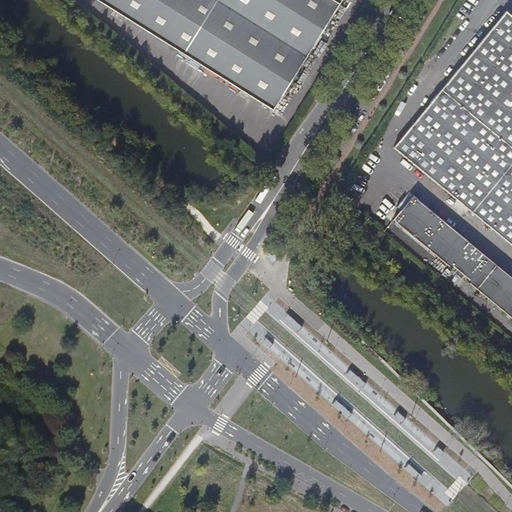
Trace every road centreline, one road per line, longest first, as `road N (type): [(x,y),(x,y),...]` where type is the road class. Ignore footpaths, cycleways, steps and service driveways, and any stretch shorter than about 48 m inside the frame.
road 1 (secondary): [(425,511),(224,346)]
road 2 (trunk): [(173,301),(0,146)]
road 3 (secondary): [(398,0),(275,197)]
road 4 (secondary): [(191,404),(371,511)]
road 5 (tertiary): [(128,351),(117,445),(92,511)]
road 6 (secondary): [(224,346),(221,292),(275,197)]
road 7 (trunk): [(0,267),(73,302),(128,351)]
road 8 (secondary): [(275,197),(203,281),(173,301)]
road 9 (tertiary): [(108,511),(191,404)]
